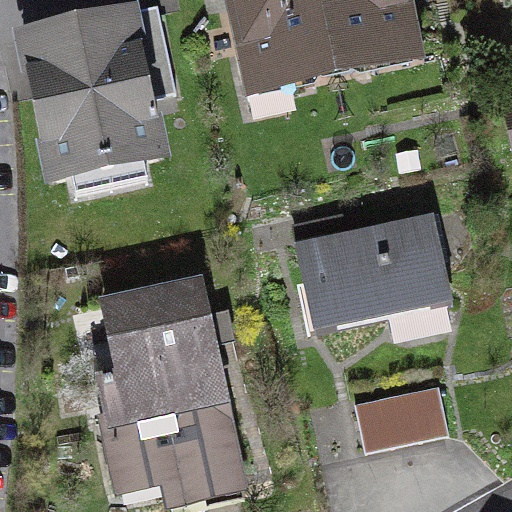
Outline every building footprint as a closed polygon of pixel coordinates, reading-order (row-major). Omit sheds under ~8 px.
[(440,88),(421,0),(243,0),(270,123),(440,88)] [(176,181),(141,30),(28,56),(63,208),(176,181)] [(437,225),(305,258),(330,358),(463,325),(437,225)] [(160,511),(249,496),(213,299),(112,318),(147,511),(160,511)] [(443,388),(356,412),(371,466),(458,442),(443,388)]
